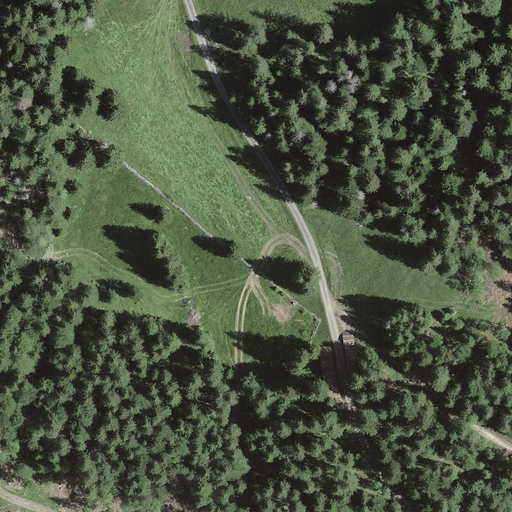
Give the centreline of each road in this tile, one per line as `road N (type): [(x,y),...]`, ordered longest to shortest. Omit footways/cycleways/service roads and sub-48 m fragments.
road 1 (track): [(187,0),(211,67),(317,262),(365,447),(411,511)]
road 2 (track): [(255,511),(238,412),(243,298),(277,239),(291,240),(317,262)]
